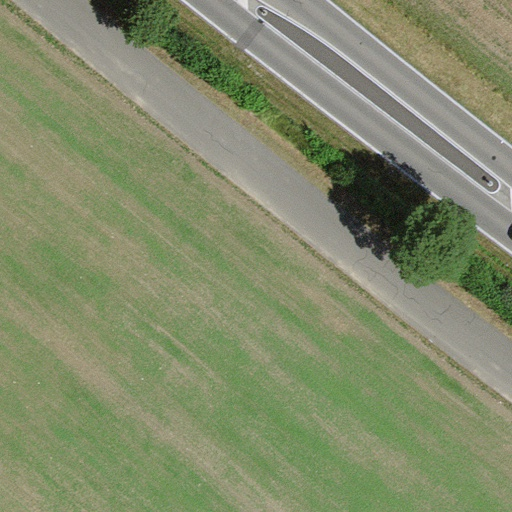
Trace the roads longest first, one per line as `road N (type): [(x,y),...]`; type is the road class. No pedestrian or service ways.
road 1 (unclassified): [(43,0),(511,385)]
road 2 (primary): [(252,0),(511,200)]
